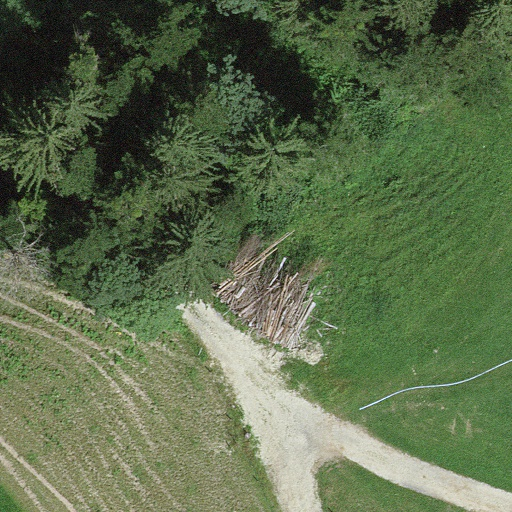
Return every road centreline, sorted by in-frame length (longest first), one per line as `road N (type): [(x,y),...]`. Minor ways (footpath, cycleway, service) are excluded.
road 1 (track): [(313,411),(137,239),(40,177),(0,164)]
road 2 (track): [(302,511),(290,469),(313,411),(511,371)]
